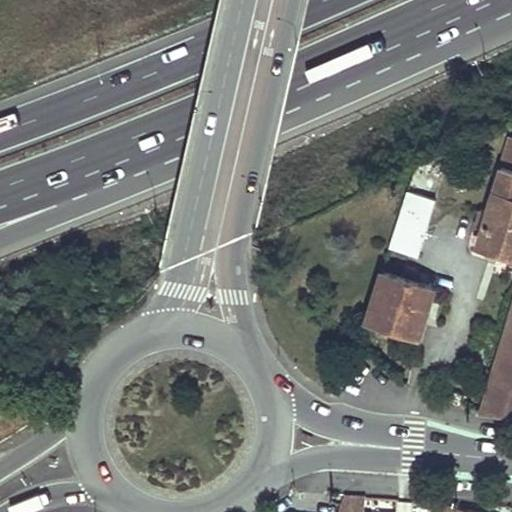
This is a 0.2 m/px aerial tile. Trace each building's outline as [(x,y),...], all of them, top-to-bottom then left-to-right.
[(482,227),(477,245),(511,255),(511,134),(510,134),(487,210),(482,227)] [(408,190),(389,247),(417,256),(436,199),(408,190)] [(475,225),(482,227),(487,210),(480,208),(475,225)] [(382,270),(367,318),(418,335),(433,286),(382,270)] [(511,305),(480,412),(511,413),(511,305)] [(363,511),(365,498),(342,496),(337,511),(363,511)] [(474,511),(447,503),(443,511),(474,511)]
